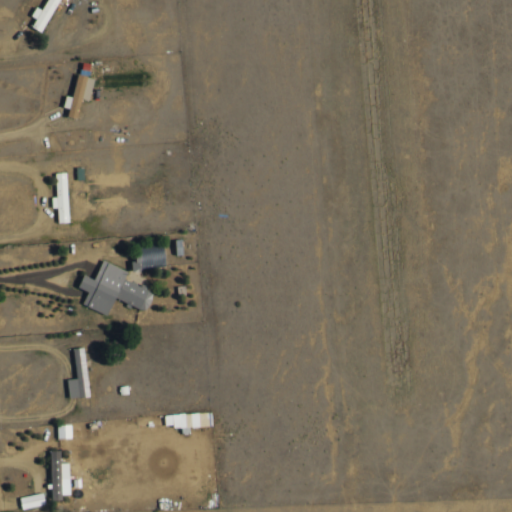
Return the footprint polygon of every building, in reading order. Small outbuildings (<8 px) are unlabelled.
[(57,0),(47,0),(43,9),(35,6),(31,16),(35,18),(31,27),(43,32),(57,0)] [(88,100),(94,78),(77,73),(71,98),(66,97),(63,106),(69,108),(67,115),(77,118),(82,98),(88,100)] [(56,197),(51,197),(52,207),(57,207),(58,222),(68,222),(66,172),(55,173),(56,197)] [(108,315),(114,299),(142,310),(150,290),(124,279),(127,270),(102,260),(94,279),(83,274),(78,287),(87,291),(82,304),(108,315)] [(67,379),(69,398),(88,396),(84,347),(73,348),(76,378),(67,379)] [(71,424),(57,425),(57,438),(71,437),(71,424)] [(49,451),(51,500),(62,499),(62,494),(69,494),(68,462),(60,463),(60,450),(49,451)] [(21,508),(44,504),(42,493),(19,497),(21,508)]
